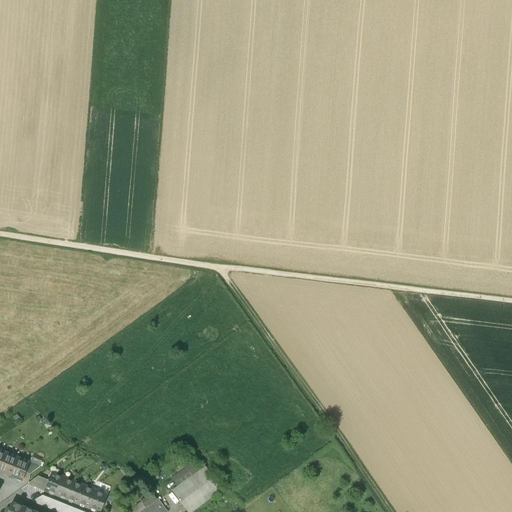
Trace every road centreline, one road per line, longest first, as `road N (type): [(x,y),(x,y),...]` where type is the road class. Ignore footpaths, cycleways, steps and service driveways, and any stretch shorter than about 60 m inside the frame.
road 1 (track): [(216,267),(388,511)]
road 2 (track): [(216,267),(511,300)]
road 3 (track): [(0,234),(216,267)]
